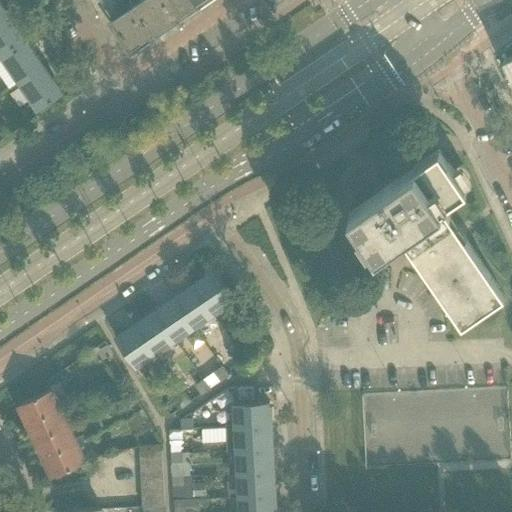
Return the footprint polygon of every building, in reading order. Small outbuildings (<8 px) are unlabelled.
[(157,28),(137,0),(100,0),(131,45),(157,28)] [(137,0),(157,28),(188,7),(182,0),(137,0)] [(0,17),(0,54),(1,56),(25,39),(7,13),(0,17)] [(1,56),(19,83),(43,66),(25,39),(1,56)] [(43,66),(19,83),(37,109),(62,92),(43,66)] [(457,318),(500,289),(443,206),(467,190),(439,149),(349,211),(377,252),(401,235),(457,318)] [(212,271),(193,284),(211,312),(218,322),(222,319),(215,309),(231,298),(212,271)] [(193,284),(173,297),(192,325),(199,335),(203,332),(196,322),(211,312),(193,284)] [(173,297),(154,310),(173,338),(192,325),(173,297)] [(154,310),(135,323),(154,351),(173,338),(154,310)] [(135,323),(116,337),(127,353),(134,364),(141,374),(145,371),(138,361),(154,351),(135,323)] [(253,347),(259,355),(266,349),(261,342),(253,347)] [(234,360),(239,368),(247,363),(242,355),(234,360)] [(222,367),(214,372),(220,381),(228,375),(222,367)] [(203,380),(195,385),(201,394),(209,389),(203,380)] [(10,397),(41,476),(80,462),(49,382),(10,397)] [(511,408),(511,382),(501,382),(502,409),(511,408)] [(252,387),(239,387),(239,399),(253,398),(252,387)] [(184,393),(176,398),(182,407),(190,402),(184,393)] [(232,404),(233,428),(271,426),(269,402),(266,402),(250,403),(232,404)] [(193,418),(181,419),(181,429),(193,428),(193,418)] [(233,428),(226,429),(227,451),(235,451),(272,449),(271,426),(233,428)] [(181,429),(169,430),(169,434),(170,441),(180,441),(182,441),(181,429)] [(235,451),(236,474),(273,472),(272,449),(235,451)] [(170,454),(171,477),(190,476),(189,453),(170,454)] [(236,474),(237,497),(274,495),(273,472),(236,474)] [(171,477),(173,501),(194,500),(193,485),(192,485),(191,477),(190,477),(190,476),(171,477)] [(237,497),(237,511),(275,511),(274,495),(237,497)] [(173,501),(173,511),(198,511),(198,499),(194,500),(173,501)]
